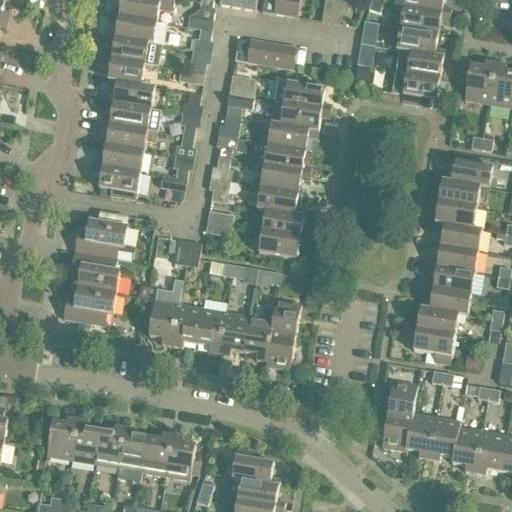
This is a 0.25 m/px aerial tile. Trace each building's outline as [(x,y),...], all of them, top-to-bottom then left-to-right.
[(112,10),(111,17),(157,25),(159,13),(173,15),(175,0),(144,0),(145,1),(139,0),(123,0),(121,12),(112,10)] [(221,0),(220,8),(232,10),(233,0),(221,0)] [(233,0),(232,10),(256,14),(257,0),(233,0)] [(277,0),(274,17),(286,19),(289,0),(277,0)] [(289,0),(286,19),(298,21),(301,0),(289,0)] [(406,0),(405,10),(451,17),(452,11),(443,9),(444,0),(406,0)] [(201,33),(213,35),(215,24),(214,24),(216,12),(213,11),(214,3),(203,1),(200,13),(190,19),(188,30),(201,33)] [(322,25),(334,27),(338,3),(326,1),(322,25)] [(338,3),(334,27),(345,29),(349,5),(338,3)] [(384,6),(372,3),(369,13),(380,16),(384,6)] [(0,34),(6,35),(9,19),(3,18),(5,6),(0,5),(0,34)] [(405,10),(401,30),(439,36),(441,23),(450,25),(451,17),(405,10)] [(119,26),(116,40),(162,48),(164,48),(167,27),(157,25),(111,17),(110,24),(119,26)] [(365,24),(362,46),(373,48),(377,26),(365,24)] [(401,30),(398,52),(444,58),(445,53),(436,52),(439,36),(401,30)] [(201,33),(197,54),(213,57),(215,46),(211,45),(213,35),(201,33)] [(113,61),(145,67),(159,69),(162,48),(116,40),(113,61)] [(236,64),(259,68),(263,44),(251,42),(251,45),(249,57),(237,55),(236,64)] [(239,43),(237,55),(249,57),(251,45),(239,43)] [(259,68),(270,70),(274,46),(263,44),(259,68)] [(270,70),(282,72),(286,48),(274,46),(270,70)] [(373,48),(362,46),(358,68),(370,70),(373,48)] [(286,48),(282,72),(294,74),(295,68),(298,50),(286,48)] [(400,54),(397,74),(440,81),(444,58),(398,52),(397,53),(400,54)] [(197,54),(194,75),(206,77),(207,67),(211,68),(213,57),(197,54)] [(113,61),(109,82),(142,87),(145,67),(113,61)] [(465,104),(489,108),(496,66),(486,65),(485,71),(471,68),(465,104)] [(489,108),(511,111),(511,75),(506,74),(507,68),(496,66),(489,108)] [(206,77),(194,75),(181,73),(179,84),(204,88),(206,77)] [(404,98),(403,106),(435,111),(440,81),(397,74),(393,96),(404,98)] [(233,79),(230,98),(254,102),(256,91),(249,89),(250,82),(233,79)] [(117,91),(114,106),(152,112),(155,90),(142,88),(142,87),(109,82),(108,90),(117,91)] [(274,105),(276,105),(331,114),(332,108),(323,106),(326,92),(277,83),(274,105)] [(188,107),(200,109),(202,99),(190,96),(188,107)] [(254,102),(230,98),(228,109),(253,113),(254,102)] [(276,105),(272,126),(319,133),(321,120),(330,122),(331,114),(276,105)] [(103,118),(102,125),(156,135),(158,135),(162,114),(152,112),(114,106),(112,120),(103,118)] [(226,119),(224,129),(220,128),(218,140),(238,143),(241,121),(226,119)] [(259,146),(269,148),(306,154),(311,153),(312,145),(308,143),(309,140),(317,142),(319,133),(272,126),(263,124),(259,146)] [(110,134),(107,148),(145,155),(146,144),(154,145),(156,135),(102,125),(101,132),(110,134)] [(197,131),(185,129),(183,139),(195,141),(197,131)] [(195,141),(183,139),(181,150),(193,152),(195,141)] [(471,152),(482,153),(484,141),(473,140),(471,152)] [(484,141),(482,153),(492,155),(494,143),(484,141)] [(96,161),(95,168),(141,176),(145,155),(107,148),(105,163),(96,161)] [(269,148),(265,169),(312,177),(313,170),(304,168),(306,154),(269,148)] [(221,151),(219,161),(235,164),(236,154),(221,151)] [(229,174),(227,184),(231,185),(235,164),(219,161),(217,172),(229,174)] [(496,179),(511,180),(511,163),(498,162),(496,179)] [(444,176),(443,183),(481,190),(489,192),(493,169),(456,163),(453,178),(444,176)] [(141,176),(95,168),(93,175),(102,177),(100,191),(112,193),(111,200),(136,204),(141,176)] [(265,169),(262,190),(299,196),(301,183),(310,184),(312,177),(265,169)] [(178,172),(176,182),(188,184),(189,174),(178,172)] [(188,184),(176,182),(163,180),(161,191),(186,195),(188,184)] [(231,185),(227,184),(211,182),(210,193),(213,194),(212,204),(228,207),(231,185)] [(432,196),(431,203),(477,211),(481,190),(443,183),(441,197),(432,196)] [(258,212),(267,214),(268,212),(305,218),(305,213),(297,211),(297,208),(302,207),(303,199),(299,197),(299,196),(262,190),(258,212)] [(438,211),(436,226),(474,232),(474,231),(477,211),(431,203),(430,210),(438,211)] [(267,214),(263,234),(310,241),(311,235),(302,234),(305,218),(268,212),(267,214)] [(210,214),(208,225),(233,230),(235,218),(210,214)] [(79,235),(76,256),(117,262),(117,263),(132,266),(135,250),(125,249),(128,230),(90,224),(88,237),(79,235)] [(233,230),(208,225),(206,236),(231,241),(233,230)] [(444,234),(442,247),(479,254),(483,233),(474,231),(474,232),(436,226),(435,233),(444,234)] [(310,241),(263,234),(260,256),(297,263),(300,248),(308,249),(310,241)] [(511,238),(506,238),(497,236),(496,241),(505,243),(504,248),(511,249),(511,238)] [(175,267),(186,269),(190,245),(179,243),(175,267)] [(190,245),(186,269),(198,271),(202,247),(190,245)] [(430,261),(429,268),(475,276),(479,254),(442,247),(439,263),(430,261)] [(81,278),(79,291),(117,297),(121,275),(115,274),(117,263),(117,262),(76,256),(72,276),(81,278)] [(223,279),(233,281),(235,269),(225,267),(223,279)] [(437,277),(434,291),(472,297),(475,276),(429,268),(428,275),(437,277)] [(235,269),(233,281),(243,283),(245,271),(235,269)] [(511,271),(501,270),(499,280),(511,282),(511,274),(511,271)] [(282,277),(272,275),(270,287),(280,289),(282,277)] [(511,282),(499,280),(497,291),(509,293),(511,282)] [(311,282),(308,301),(311,302),(309,309),(317,311),(321,284),(311,282)] [(162,348),(172,349),(179,308),(180,308),(184,285),(175,283),(173,295),(158,293),(150,340),(163,342),(162,348)] [(117,297),(79,291),(77,303),(68,302),(65,323),(106,330),(108,318),(113,319),(117,297)] [(423,304),(422,310),(468,318),(472,297),(434,291),(432,305),(423,304)] [(210,356),(220,357),(227,316),(228,306),(205,303),(203,312),(197,348),(211,350),(210,356)] [(274,324),(272,337),(296,341),(302,308),(277,304),(276,310),(274,324)] [(184,345),(197,348),(203,312),(180,308),(179,308),(172,349),(183,351),(184,345)] [(267,365),(272,337),(274,324),(276,310),(265,309),(263,322),(250,320),(245,356),(258,358),(257,364),(267,365)] [(410,324),(409,331),(455,339),(459,317),(468,318),(422,310),(419,325),(410,324)] [(493,313),(491,323),(503,325),(505,315),(493,313)] [(232,353),(245,356),(250,320),(227,316),(220,357),(231,359),(232,353)] [(503,325),(491,323),(490,333),(502,335),(503,325)] [(455,339),(409,331),(408,338),(417,339),(414,354),(436,358),(435,365),(450,368),(455,339)] [(272,337),(267,365),(266,370),(291,374),(296,341),(272,337)] [(511,356),(504,356),(503,366),(511,367),(511,356)] [(432,386),(442,388),(444,376),(434,374),(432,386)] [(444,376),(442,388),(453,390),(455,378),(444,376)] [(285,386),(277,385),(276,392),(283,393),(285,386)] [(394,385),(388,418),(412,422),(413,418),(414,418),(419,390),(394,385)] [(478,402),(488,404),(490,392),(480,390),(478,402)] [(490,392),(488,404),(498,406),(500,394),(490,392)] [(383,451),(407,455),(412,422),(388,418),(383,451)] [(419,461),(429,463),(437,422),(414,418),(413,418),(412,422),(407,455),(408,455),(408,453),(420,455),(419,461)] [(48,460),(71,464),(78,423),(68,421),(67,427),(54,425),(48,460)] [(441,459),(453,461),(459,426),(437,422),(429,463),(440,465),(441,459)] [(71,464),(95,468),(101,433),(88,430),(89,425),(78,423),(71,464)] [(466,475),(476,477),(483,436),(461,432),(462,426),(459,426),(453,461),(454,461),(453,467),(467,469),(466,475)] [(95,468),(119,472),(126,431),(116,429),(115,435),(101,433),(95,468)] [(119,472),(142,476),(148,440),(136,438),(137,433),(126,431),(119,472)] [(488,473),(500,475),(507,440),(483,436),(476,477),(487,479),(488,473)] [(142,476),(165,480),(172,439),(163,437),(162,443),(148,440),(142,476)] [(172,439),(165,480),(190,484),(191,478),(199,480),(201,465),(194,464),(196,449),(183,446),(184,441),(172,439)] [(511,440),(507,440),(500,475),(511,476),(511,440)] [(233,482),(242,483),(279,489),(281,482),(272,481),(274,466),(252,462),(253,454),(238,452),(233,482)] [(46,465),(46,464),(42,464),(39,463),(37,473),(44,474),(46,465)] [(242,483),(238,505),(285,511),(286,505),(277,503),(279,489),(242,483)] [(203,486),(200,496),(211,499),(215,489),(203,486)] [(211,499),(200,496),(197,506),(208,509),(211,499)] [(63,511),(64,506),(65,502),(51,500),(50,508),(40,506),(38,511),(63,511)]
